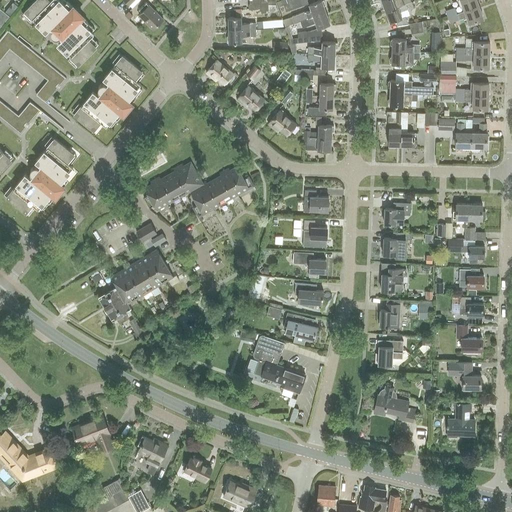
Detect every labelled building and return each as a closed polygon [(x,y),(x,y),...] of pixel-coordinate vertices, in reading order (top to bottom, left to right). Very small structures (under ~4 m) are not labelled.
[(54,28),(52,29),(51,30),(51,32),(51,33),(51,34),(51,35),(51,36),(52,38),(53,38),(54,39),(56,39),(57,39),(58,39),(59,38),(60,37),(62,36),(64,38),(58,44),(71,57),(68,60),(75,67),(98,44),(91,37),(94,35),(91,32),(94,29),(64,0),(36,0),(22,14),(30,22),(33,19),(45,32),(52,25),(54,28)] [(300,21),(325,12),(323,6),(325,5),(323,0),(322,0),(321,0),(319,0),(309,4),(311,10),(304,12),(291,16),(282,19),(285,26),(300,21)] [(310,0),(295,0),(283,5),(285,11),(311,2),(310,0)] [(383,5),(385,10),(411,1),(410,0),(397,0),(396,1),(395,0),(379,0),(382,6),(383,5)] [(464,10),(479,5),(476,0),(457,0),(460,7),(463,6),(464,10)] [(409,15),(408,10),(413,8),(411,1),(385,10),(387,16),(385,16),(388,25),(397,22),(398,25),(408,24),(405,17),(409,15)] [(153,30),(163,20),(149,5),(146,2),(138,10),(141,13),(139,15),(153,30)] [(479,5),(464,10),(469,23),(470,23),(471,26),(477,23),(476,21),(483,18),(479,5)] [(447,17),(457,13),(455,7),(445,11),(447,17)] [(0,15),(6,20),(9,16),(0,8),(0,15)] [(325,12),(300,21),(302,27),(308,25),(315,22),(317,28),(329,23),(325,12)] [(457,13),(447,17),(449,23),(459,20),(457,13)] [(228,30),(255,30),(255,22),(248,22),(241,22),(241,17),(228,17),(228,18),(226,18),(226,25),(228,25),(228,30)] [(410,29),(422,27),(438,24),(437,19),(421,21),(421,22),(409,24),(410,29)] [(298,38),(321,34),(321,27),(309,31),(297,32),(298,38)] [(7,30),(3,36),(13,44),(17,38),(7,30)] [(255,30),(228,30),(228,36),(226,36),(226,42),(228,42),(228,43),(241,43),(241,37),(249,37),(256,37),(255,30)] [(321,34),(298,38),(290,39),(290,44),(311,41),(322,41),(321,34)] [(3,36),(0,39),(0,41),(8,49),(9,48),(13,44),(3,36)] [(9,48),(22,58),(30,49),(17,38),(13,44),(9,48)] [(392,51),(419,52),(419,45),(405,44),(405,39),(392,38),(390,40),(390,45),(392,47),(392,51)] [(0,41),(0,50),(4,54),(8,49),(0,41)] [(307,53),(335,55),(335,48),(337,48),(337,43),(335,43),(335,42),(322,41),(322,48),(313,48),(313,47),(307,47),(307,53)] [(455,54),(489,55),(490,42),(471,41),(471,47),(466,47),(466,48),(456,47),(455,54)] [(287,51),(287,43),(273,42),(273,50),(287,51)] [(438,52),(438,46),(439,46),(439,44),(431,43),(431,51),(438,52)] [(30,49),(22,58),(27,62),(34,52),(30,49)] [(418,59),(419,52),(392,51),(392,56),(389,57),(389,62),(391,64),(407,65),(413,61),(413,59),(418,59)] [(34,52),(27,62),(32,66),(39,56),(34,52)] [(307,53),(306,61),(321,61),(321,67),(334,68),(335,55),(307,53)] [(109,87),(107,85),(106,84),(105,84),(104,84),(102,84),(101,84),(100,85),(99,86),(98,87),(98,88),(98,89),(98,91),(98,92),(99,93),(100,94),(102,95),(100,98),(93,92),(81,106),(78,103),(71,112),(97,132),(103,124),(106,127),(108,124),(111,127),(142,90),(138,87),(141,84),(138,82),(144,74),(119,54),(112,62),(115,65),(104,78),(111,84),(109,87)] [(489,68),(489,55),(455,54),(455,61),(465,61),(466,60),(474,61),(474,67),(475,67),(475,71),(482,71),(482,68),(489,68)] [(39,56),(32,66),(36,70),(44,60),(39,56)] [(44,60),(36,70),(41,74),(49,64),(44,60)] [(224,84),(233,74),(216,60),(206,73),(213,79),(215,76),(224,84)] [(261,70),(260,69),(261,67),(256,63),(254,65),(246,74),(252,80),(261,70)] [(49,64),(41,74),(46,78),(48,76),(54,68),(49,64)] [(54,68),(48,76),(46,78),(48,80),(58,88),(66,78),(54,68)] [(284,69),(279,76),(285,81),(291,74),(284,69)] [(58,88),(48,80),(44,84),(54,93),(58,88)] [(417,94),(433,94),(433,87),(412,86),(412,81),(404,81),(391,80),(388,81),(388,87),(390,89),(390,93),(417,94)] [(320,95),(333,96),(333,90),(335,90),(335,84),(334,84),(320,83),(320,95)] [(454,95),(464,96),(473,96),(488,96),(488,83),(470,83),(470,89),(455,89),(454,95)] [(54,93),(44,84),(40,89),(50,98),(54,93)] [(255,110),(264,99),(248,85),(237,98),(244,104),(246,102),(255,110)] [(287,87),(277,98),(284,104),(293,93),(287,87)] [(50,98),(40,89),(36,94),(46,103),(50,98)] [(417,101),(417,94),(390,93),(389,106),(410,106),(411,101),(417,101)] [(332,109),(333,96),(320,95),(319,107),(308,107),(308,114),(326,115),(327,109),(332,109)] [(488,96),(473,96),(473,109),(473,112),(480,112),(480,108),(488,109),(488,96)] [(40,111),(30,102),(26,107),(36,115),(40,111)] [(11,110),(6,106),(0,114),(0,118),(3,121),(11,110)] [(36,115),(26,107),(22,112),(32,120),(36,115)] [(16,114),(11,110),(3,121),(8,125),(14,117),(16,114)] [(287,136),(296,124),(279,110),(268,124),(275,130),(277,127),(287,136)] [(32,120),(22,112),(18,116),(18,117),(28,125),(32,120)] [(407,126),(407,112),(395,112),(395,118),(395,119),(400,119),(402,119),(401,126),(401,145),(406,146),(406,148),(417,148),(417,140),(414,140),(414,133),(406,132),(406,126),(407,126)] [(14,117),(8,125),(20,135),(26,127),(28,125),(18,117),(18,116),(16,114),(14,117)] [(401,126),(402,119),(400,119),(395,119),(395,118),(390,118),(390,124),(389,124),(388,145),(401,145),(401,126)] [(454,118),(438,118),(438,129),(454,129),(454,118)] [(471,132),(471,119),(457,119),(457,132),(455,131),(455,147),(462,147),(462,149),(471,149),(471,132)] [(471,132),(471,149),(479,149),(479,148),(487,148),(487,132),(486,132),(486,123),(479,123),(479,132),(471,132)] [(303,137),(331,138),(331,132),(333,132),(333,126),(332,126),(332,125),(319,125),(318,132),(310,131),(310,130),(303,130),(303,137)] [(41,169),(39,168),(38,167),(37,167),(36,166),(34,167),(33,167),(32,168),(31,168),(30,170),(30,171),(30,172),(30,173),(30,174),(31,176),(32,176),(34,178),(32,181),(25,175),(13,189),(10,186),(3,194),(29,215),(35,207),(38,209),(40,207),(43,210),(74,172),(70,170),(73,167),(70,165),(76,157),(51,136),(44,145),(47,147),(36,161),(43,167),(41,169)] [(330,151),(331,138),(303,137),(303,149),(317,150),(330,151)] [(0,170),(13,157),(6,150),(3,153),(0,149),(0,170)] [(198,217),(254,186),(248,176),(244,178),(237,166),(235,167),(230,170),(228,168),(219,173),(221,176),(207,183),(205,181),(202,183),(191,162),(189,163),(183,166),(182,164),(173,169),(174,171),(160,179),(159,177),(150,182),(151,184),(146,187),(144,188),(148,195),(143,198),(149,208),(154,205),(156,210),(190,191),(197,205),(193,207),(198,217)] [(327,213),(328,196),(316,196),(316,190),(305,189),(304,212),(311,212),(311,210),(320,211),(320,212),(327,213)] [(410,203),(404,203),(393,202),(393,208),(385,208),(384,224),(396,224),(403,224),(404,213),(410,213),(410,203)] [(468,227),(469,219),(469,204),(456,204),(456,211),(452,211),(452,218),(455,218),(455,219),(464,219),(464,227),(468,227)] [(469,204),(469,219),(481,220),(481,219),(485,219),(485,211),(482,211),(482,204),(469,204)] [(286,228),(294,228),(294,218),(286,218),(286,228)] [(326,239),(327,227),(314,226),(315,220),(304,220),(303,237),(303,246),(326,247),(326,239)] [(156,233),(150,223),(136,231),(142,242),(156,233)] [(437,236),(445,236),(446,224),(437,224),(437,236)] [(412,233),(393,232),(393,238),(384,238),(383,254),(396,255),(396,257),(405,258),(406,239),(412,240),(412,233)] [(151,241),(155,246),(166,240),(163,234),(151,241)] [(484,251),(484,246),(462,245),(462,239),(448,238),(447,250),(469,251),(468,257),(469,257),(469,262),(476,262),(477,257),(484,257),(485,255),(485,253),(484,251)] [(164,261),(156,248),(111,276),(117,286),(127,304),(128,303),(129,304),(173,277),(165,264),(169,262),(167,259),(164,261)] [(313,253),(294,252),(293,263),(309,264),(309,277),(318,277),(319,272),(325,272),(326,259),(313,259),(313,253)] [(104,265),(97,269),(101,274),(107,270),(104,265)] [(405,269),(392,268),(391,274),(382,274),(381,290),(402,291),(403,276),(405,276),(405,269)] [(460,269),(459,280),(459,285),(467,286),(483,287),(483,275),(470,274),(470,269),(460,269)] [(265,279),(256,276),(252,288),(262,290),(265,279)] [(322,304),(323,291),(310,289),(310,284),(295,282),(294,294),(299,294),(298,301),(306,302),(322,304)] [(129,304),(128,303),(127,304),(117,286),(99,297),(112,320),(116,317),(120,323),(128,318),(124,312),(131,308),(129,304)] [(471,296),(460,296),(460,295),(451,295),(451,313),(467,313),(466,314),(482,314),(483,303),(471,303),(471,296)] [(432,319),(433,301),(419,301),(418,319),(432,319)] [(399,327),(400,316),(400,305),(389,304),(389,310),(380,310),(380,326),(399,327)] [(281,309),(269,305),(267,315),(279,318),(281,309)] [(317,326),(303,322),(304,317),(287,312),(284,325),(286,325),(285,331),(295,334),(294,339),(305,342),(305,340),(312,342),(313,338),(314,339),(317,326)] [(141,323),(137,317),(129,322),(138,337),(149,330),(146,325),(140,328),(138,324),(141,323)] [(457,324),(456,337),(462,337),(462,350),(482,350),(482,337),(467,337),(468,326),(468,324),(457,324)] [(245,334),(244,339),(253,342),(253,340),(255,335),(255,332),(246,330),(245,334)] [(248,364),(246,370),(254,373),(268,378),(282,383),(281,385),(280,388),(291,391),(298,394),(300,389),(301,385),(303,380),(304,381),(305,378),(304,378),(304,376),(305,374),(291,369),(276,364),(279,356),(282,349),(284,342),(275,339),(267,336),(265,335),(264,335),(263,335),(261,335),(260,336),(259,336),(256,344),(253,352),(253,354),(254,355),(254,356),(255,357),(256,358),(257,359),(259,359),(258,360),(258,361),(254,360),(250,358),(248,364)] [(403,341),(400,341),(385,340),(385,346),(379,346),(378,364),(392,365),(393,357),(402,357),(402,352),(403,341)] [(471,363),(461,362),(449,362),(448,374),(463,375),(463,389),(469,389),(469,387),(480,388),(481,374),(471,374),(471,363)] [(379,394),(377,394),(373,413),(384,415),(385,411),(399,415),(398,418),(412,422),(415,409),(407,408),(409,401),(395,398),(396,395),(395,393),(394,391),(393,390),(393,389),(385,387),(385,389),(383,389),(381,390),(379,392),(379,394)] [(450,410),(456,410),(456,419),(447,419),(447,433),(448,433),(448,436),(456,436),(456,433),(474,434),(474,419),(462,419),(463,410),(470,410),(470,403),(457,403),(451,403),(450,410)] [(100,451),(114,446),(102,415),(90,420),(91,423),(73,429),(79,445),(95,439),(100,451)] [(23,478),(42,471),(54,467),(47,449),(27,457),(4,432),(0,435),(0,453),(9,463),(23,478)] [(153,474),(167,445),(154,439),(153,442),(142,436),(138,445),(141,447),(138,452),(148,457),(146,462),(149,464),(148,467),(147,472),(153,474)] [(205,482),(212,468),(205,465),(205,466),(201,464),(202,462),(194,457),(193,459),(191,458),(184,471),(197,477),(196,478),(205,482)] [(240,486),(230,482),(224,495),(226,495),(225,498),(248,508),(257,488),(242,482),(240,486)] [(333,506),(335,487),(319,485),(317,504),(333,506)] [(358,507),(364,508),(373,510),(375,500),(384,501),(386,490),(375,488),(375,487),(365,485),(364,490),(361,489),(358,507)] [(129,499),(123,488),(112,494),(118,505),(129,499)] [(141,490),(128,496),(136,511),(139,511),(150,507),(141,490)] [(107,497),(112,508),(118,505),(112,495),(107,497)] [(387,511),(398,511),(400,502),(398,501),(399,496),(390,495),(387,511)] [(100,511),(104,511),(107,511),(112,508),(107,497),(95,503),(100,511)] [(93,511),(100,511),(95,503),(90,506),(93,511)]
